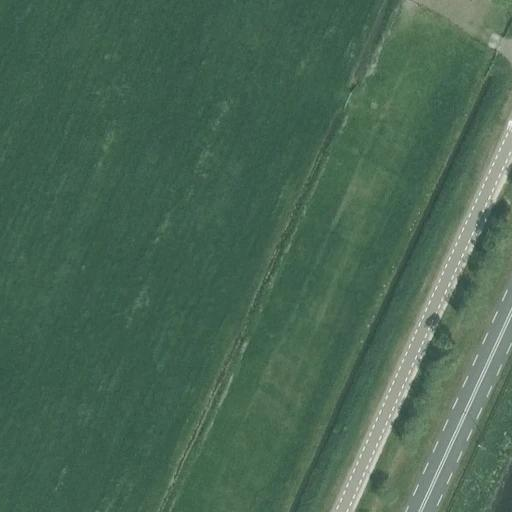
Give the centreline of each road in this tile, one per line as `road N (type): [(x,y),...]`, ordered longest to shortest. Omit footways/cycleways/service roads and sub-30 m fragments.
road 1 (unclassified): [(342,511),(511,138)]
road 2 (primary): [(420,511),(511,310)]
